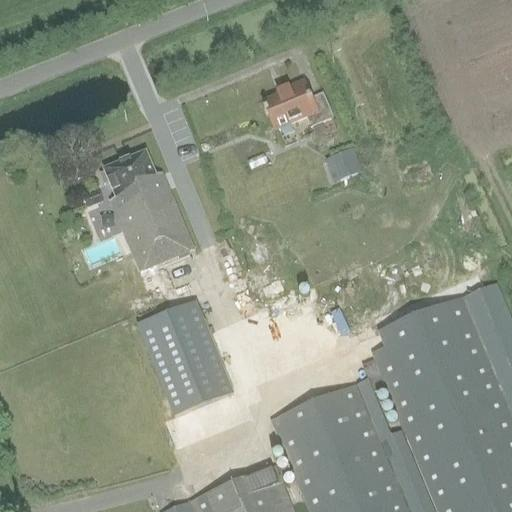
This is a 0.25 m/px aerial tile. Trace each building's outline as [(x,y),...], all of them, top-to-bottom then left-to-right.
[(312,130),(333,121),(323,97),(312,102),(304,84),(286,92),(287,96),(264,105),(276,133),(308,120),(312,130)] [(353,154),(332,162),(341,185),(362,177),(353,154)] [(110,203),(122,234),(139,274),(194,253),(162,175),(156,178),(147,155),(105,173),(116,201),(110,203)] [(87,209),(99,204),(96,196),(84,201),(87,209)] [(511,329),(495,288),(462,301),(511,421),(511,329)] [(511,511),(511,421),(462,301),(380,336),(386,351),(374,356),(377,364),(364,369),(370,383),(375,395),(386,390),(405,434),(436,511),(511,511)] [(198,306),(138,329),(175,423),(235,400),(198,306)] [(370,383),(356,389),(407,511),(436,511),(405,434),(392,439),(375,395),(370,383)] [(407,511),(356,389),(272,424),(308,511),(407,511)] [(191,504),(194,511),(293,511),(276,469),(191,504)]
